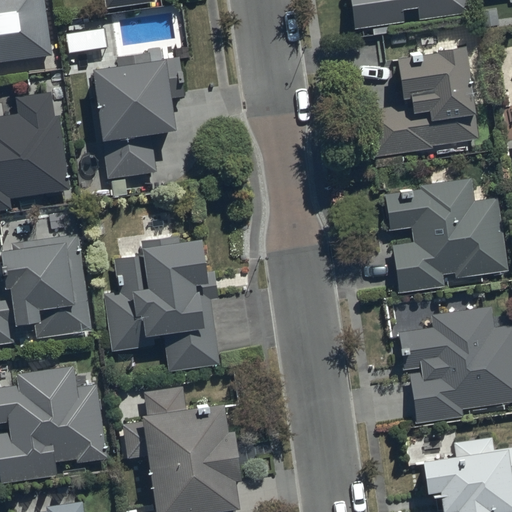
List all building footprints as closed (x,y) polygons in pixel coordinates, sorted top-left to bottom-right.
[(0,0),(0,57),(53,49),(45,0),(0,0)] [(351,0),(355,24),(406,18),(404,3),(417,2),(419,16),(470,9),(468,0),(351,0)] [(414,101),(366,105),(371,149),(434,143),(434,140),(479,136),(469,37),(411,43),(412,47),(400,48),(404,89),(413,88),(414,101)] [(94,59),(109,173),(109,175),(111,174),(113,195),(128,193),(126,173),(158,169),(153,124),(177,121),(173,93),(185,91),(182,73),(186,73),(184,63),(181,63),(180,50),(167,52),(167,48),(150,51),(150,46),(117,50),(118,56),(94,59)] [(51,87),(16,93),(18,108),(3,111),(2,102),(0,102),(0,205),(13,204),(11,194),(71,184),(59,111),(55,112),(51,87)] [(414,237),(392,241),(400,289),(444,282),(442,270),(455,268),(456,273),(509,265),(498,194),(474,198),(471,174),(384,188),(390,225),(411,222),(414,237)] [(154,327),(162,326),(168,367),(220,360),(211,294),(219,293),(216,270),(210,271),(204,229),(142,237),(143,248),(114,252),(119,287),(104,289),(112,345),(112,348),(156,342),(154,327)] [(13,289),(0,290),(0,338),(14,337),(12,317),(33,315),(35,333),(92,326),(79,230),(2,241),(7,279),(11,279),(13,289)] [(433,323),(398,327),(403,366),(410,365),(417,418),(464,412),(463,405),(511,398),(511,321),(494,324),(491,302),(432,309),(433,323)] [(18,382),(0,383),(0,417),(9,416),(11,428),(0,429),(0,468),(1,478),(58,472),(56,458),(77,455),(77,458),(107,454),(98,381),(77,383),(74,361),(16,368),(18,382)] [(159,509),(161,509),(161,511),(236,511),(235,499),(240,498),(236,471),(242,470),(236,420),(229,421),(225,394),(211,396),(211,394),(199,395),(199,398),(185,400),(182,381),(144,387),(147,406),(143,407),(145,416),(124,419),(128,454),(150,451),(159,509)] [(452,429),(410,435),(413,461),(425,459),(428,483),(435,482),(438,505),(443,504),(443,511),(496,511),(495,503),(511,500),(511,442),(510,443),(509,441),(493,443),(491,432),(454,437),(452,429)] [(48,500),(11,506),(12,511),(110,511),(100,511),(86,511),(84,491),(47,496),(48,500)]
